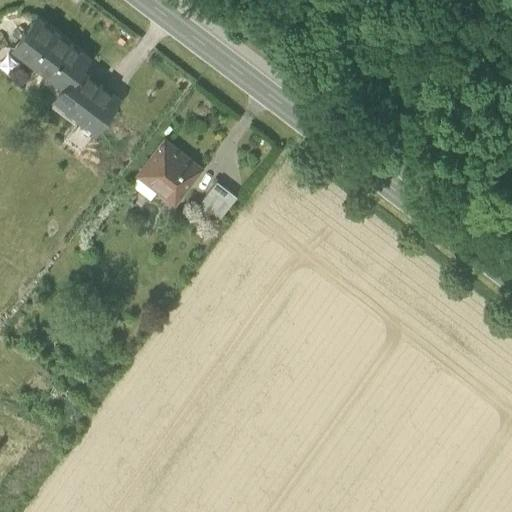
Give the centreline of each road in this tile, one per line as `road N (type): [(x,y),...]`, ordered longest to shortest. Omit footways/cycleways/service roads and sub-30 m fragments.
road 1 (secondary): [(135,0),(511,283)]
road 2 (track): [(294,120),(354,0)]
